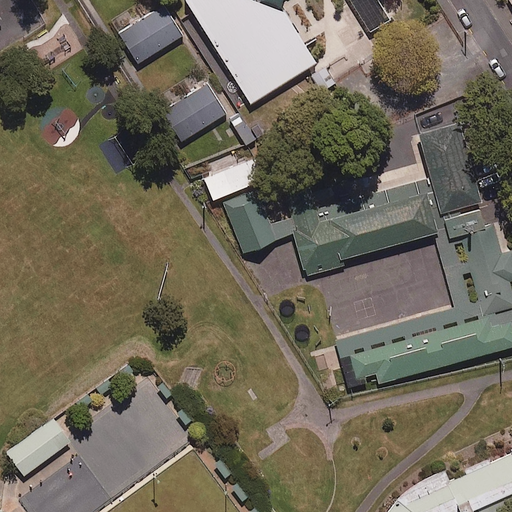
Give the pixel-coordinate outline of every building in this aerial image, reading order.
[(251,100),(315,60),(305,44),(300,47),(293,35),(297,32),(284,11),(263,24),(252,7),(233,19),(220,0),(216,0),(196,13),(251,100)] [(340,9),(357,37),(368,30),(370,33),(390,21),(377,0),(347,0),(350,3),(340,9)] [(182,36),(164,6),(118,34),(137,65),(182,36)] [(336,82),(328,68),(311,79),(319,92),(336,82)] [(376,71),(342,84),(351,106),(385,92),(376,71)] [(226,114),(208,84),(164,111),(182,141),(226,114)] [(451,303),(332,337),(345,386),(365,380),(363,374),(373,372),(376,381),(511,342),(511,332),(510,324),(511,323),(511,301),(506,278),(511,276),(511,255),(510,247),(498,250),(490,220),(480,223),(474,198),(477,198),(468,164),(488,158),(474,112),(414,130),(426,174),(313,206),(305,176),(280,183),(288,215),(267,221),(253,186),(220,200),(240,250),(289,230),(299,267),(302,266),(304,273),(342,262),(340,255),(431,229),(451,303)] [(246,149),(265,136),(257,124),(249,129),(238,113),(227,120),(246,149)] [(255,157),(202,179),(212,203),(220,200),(253,186),(265,181),(255,157)] [(69,431),(74,438),(82,450),(20,495),(32,511),(97,511),(197,440),(149,373),(69,431)] [(68,439),(50,414),(2,449),(20,474),(68,439)] [(511,511),(511,449),(448,479),(441,466),(405,485),(393,497),(382,511),(511,511)]
